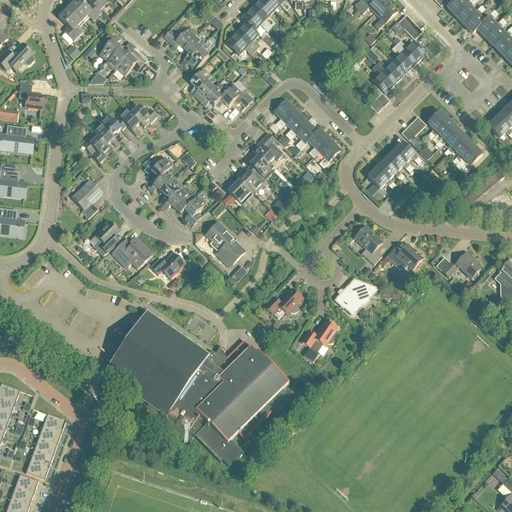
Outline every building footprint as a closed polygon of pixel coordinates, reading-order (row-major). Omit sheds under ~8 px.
[(92,0),(88,4),(91,6),(101,16),(99,14),(106,6),(101,1),(102,0),(92,0)] [(280,0),(262,0),(261,1),(274,14),(279,8),(282,11),(286,15),(286,14),(290,19),(294,16),(290,10),(284,4),(280,0)] [(357,0),(360,3),(358,5),(354,9),(358,13),(371,0),(357,0)] [(382,0),(371,0),(358,13),(362,17),(366,14),(366,13),(368,11),(374,17),(387,4),(382,0)] [(449,1),(447,0),(431,0),(441,9),(449,1)] [(457,0),(446,11),(455,19),(467,8),(466,7),(461,2),(463,0),(457,0)] [(472,0),(466,7),(467,8),(455,19),(463,28),(475,16),(474,15),(470,10),(480,0),(472,0)] [(86,10),(77,1),(67,11),(82,25),(88,19),(93,24),(101,16),(91,6),(86,10)] [(274,14),(261,1),(251,12),(270,30),(275,26),(271,22),(270,22),(268,20),(274,14)] [(387,4),(374,17),(380,23),(377,25),(373,29),(378,33),(397,14),(387,4)] [(481,9),(474,15),(475,16),(463,28),(472,37),(476,33),(484,25),(483,25),(478,19),(484,13),(481,9)] [(67,11),(58,20),(68,29),(64,34),(74,44),(82,36),(76,30),(82,25),(67,11)] [(270,30),(251,12),(241,22),(245,26),(246,25),(254,34),(260,28),(263,31),(262,31),(266,35),(270,30)] [(487,21),(483,25),(484,25),(476,33),(484,41),(496,29),(495,28),(491,24),(497,17),(494,13),(486,20),(487,21)] [(210,15),(204,21),(210,25),(215,20),(210,15)] [(410,23),(406,19),(397,27),(402,31),(410,23)] [(218,33),(223,28),(215,20),(210,25),(211,25),(210,26),(218,33)] [(496,29),(484,41),(493,49),(505,38),(504,37),(499,32),(506,25),(502,22),(495,28),(496,29)] [(410,23),(402,31),(406,35),(414,27),(410,23)] [(246,25),(245,26),(235,36),(255,55),(259,50),(255,46),(255,47),(252,44),(259,38),(254,34),(246,25)] [(414,27),(406,35),(410,39),(418,31),(414,27)] [(188,31),(183,36),(175,28),(164,40),(172,48),(171,50),(174,53),(179,49),(183,53),(196,39),(197,37),(197,36),(196,34),(194,32),(192,31),(191,31),(189,33),(188,31)] [(511,31),(510,30),(504,37),(505,38),(493,49),(501,58),(511,47),(511,45),(507,41),(511,35),(511,31)] [(422,35),(418,31),(410,39),(414,43),(422,35)] [(106,66),(120,51),(116,47),(120,42),(116,38),(114,40),(110,36),(102,45),(106,49),(99,57),(107,65),(106,66)] [(255,55),(235,36),(226,46),(238,58),(245,52),(247,54),(247,55),(251,59),(255,55)] [(370,48),(376,42),(370,36),(364,42),(370,48)] [(196,39),(183,53),(187,57),(183,62),(186,65),(204,47),(203,45),(196,39)] [(355,53),(361,50),(355,39),(349,43),(355,53)] [(204,47),(186,65),(191,70),(190,71),(194,74),(208,59),(203,55),(213,44),(210,41),(209,42),(204,47)] [(399,45),(396,48),(415,67),(425,58),(412,45),(406,51),(403,48),(400,44),(399,45)] [(120,51),(106,66),(114,74),(116,72),(116,73),(129,58),(130,57),(135,51),(129,45),(125,50),(127,52),(123,56),(119,52),(120,51)] [(32,57),(22,47),(11,58),(6,53),(0,58),(0,68),(5,74),(9,69),(15,74),(24,65),(27,68),(29,68),(33,64),(33,62),(30,58),(32,57)] [(511,63),(511,47),(501,58),(509,67),(511,63)] [(73,48),(66,55),(73,62),(80,54),(73,48)] [(415,67),(396,48),(391,52),(395,56),(398,59),(392,65),(404,77),(415,67)] [(91,49),(84,56),(82,58),(88,63),(96,55),(91,49)] [(228,61),(220,53),(216,58),(224,66),(228,61)] [(372,53),(367,57),(373,64),(378,59),(372,53)] [(133,62),(129,58),(116,73),(124,80),(132,71),(136,75),(144,66),(139,63),(141,61),(137,57),(133,62)] [(234,67),(228,62),(224,66),(230,71),(234,67)] [(380,64),(375,68),(394,87),(404,77),(392,65),(386,70),(383,68),(384,67),(380,64)] [(361,80),(370,73),(364,66),(356,74),(361,80)] [(394,87),(375,68),(371,72),(375,76),(378,78),(372,84),(376,89),(372,93),(379,99),(381,96),(382,95),(384,97),(394,87)] [(241,70),(238,74),(243,78),(249,72),(241,70)] [(193,98),(211,80),(203,72),(189,86),(194,90),(190,95),(193,98)] [(74,83),(79,78),(75,73),(70,77),(74,83)] [(214,83),(211,80),(193,98),(201,106),(218,87),(214,92),(210,88),(214,83)] [(42,113),(44,99),(30,97),(31,88),(20,86),(18,101),(25,102),(24,110),(42,113)] [(218,87),(201,106),(204,109),(209,105),(213,109),(227,95),(226,95),(218,87)] [(227,95),(213,109),(214,109),(216,107),(218,110),(222,105),(227,110),(233,104),(236,108),(238,108),(239,106),(244,111),(253,102),(243,93),(240,96),(232,88),(226,95),(227,95)] [(381,96),(379,99),(377,101),(385,109),(389,104),(381,96)] [(377,101),(373,105),(381,113),(385,109),(377,101)] [(297,114),(286,103),(273,115),(280,122),(275,128),(279,133),(285,127),(284,126),(297,114)] [(381,113),(373,105),(369,109),(377,117),(381,113)] [(129,109),(126,112),(139,126),(143,131),(149,126),(150,127),(157,119),(149,111),(144,115),(138,109),(134,114),(129,109)] [(139,126),(126,112),(113,124),(121,132),(120,132),(121,133),(126,129),(135,139),(139,135),(135,130),(139,126)] [(511,119),(505,112),(496,121),(508,133),(509,132),(511,128),(511,119)] [(307,124),(297,114),(284,126),(285,127),(290,133),(285,139),(289,143),(295,138),(294,137),(307,124)] [(436,136),(448,124),(439,115),(427,127),(433,133),(427,139),(430,143),(437,137),(436,136)] [(121,132),(113,124),(107,118),(99,126),(100,128),(118,146),(121,142),(116,137),(120,132),(121,132)] [(418,120),(413,124),(421,132),(426,128),(418,120)] [(496,121),(487,130),(499,142),(505,136),(511,142),(511,141),(511,135),(509,132),(508,133),(496,121)] [(316,134),(307,124),(294,137),(295,138),(301,143),(295,149),(299,154),(306,148),(305,147),(307,144),(306,143),(316,134)] [(421,132),(413,124),(409,128),(417,136),(421,132)] [(436,136),(437,137),(441,141),(435,148),(439,151),(445,145),(444,144),(456,132),(448,124),(436,136)] [(0,150),(0,151),(31,155),(33,142),(25,141),(26,131),(7,128),(6,139),(1,138),(0,150)] [(118,146),(100,128),(92,135),(106,149),(106,148),(110,144),(115,149),(118,146)] [(409,128),(405,132),(413,140),(417,136),(409,128)] [(317,134),(316,134),(306,143),(307,144),(314,151),(308,157),(313,161),(318,156),(317,155),(330,142),(319,131),(317,134)] [(413,140),(405,132),(401,136),(409,144),(413,140)] [(444,144),(445,145),(450,150),(443,156),(447,160),(453,154),(452,153),(465,141),(456,132),(444,144)] [(106,149),(92,135),(89,138),(91,140),(87,145),(85,142),(80,147),(99,166),(106,159),(106,158),(111,153),(106,148),(106,149)] [(257,150),(252,155),(273,175),(270,173),(274,169),(269,165),(274,160),(273,160),(277,155),(273,151),(274,150),(278,146),(268,136),(264,140),(256,149),(257,150)] [(64,143),(67,147),(73,141),(70,137),(64,143)] [(283,137),(278,142),(284,147),(288,143),(283,137)] [(452,153),(453,154),(458,158),(452,165),(455,168),(461,162),(461,161),(473,149),(465,141),(452,153)] [(340,153),(330,142),(317,155),(318,156),(324,161),(318,167),(323,172),(329,166),(328,165),(340,153)] [(402,146),(393,154),(405,166),(406,166),(411,161),(417,167),(421,164),(414,157),(413,157),(402,146)] [(293,147),(288,151),(294,157),(299,153),(293,147)] [(461,161),(461,162),(466,167),(460,173),(463,176),(482,158),(473,149),(461,161)] [(405,166),(393,154),(385,163),(397,175),(398,174),(402,169),(409,176),(412,172),(406,166),(405,166)] [(273,175),(252,155),(248,159),(253,163),(248,168),(249,169),(264,183),(265,183),(273,175)] [(187,168),(193,162),(188,156),(182,162),(187,168)] [(166,174),(167,175),(172,169),(164,161),(156,169),(152,165),(143,173),(148,177),(146,179),(149,182),(154,178),(158,182),(166,174)] [(77,163),(72,169),(77,174),(83,169),(77,163)] [(385,163),(376,171),(388,183),(389,182),(394,178),(400,184),(401,183),(406,188),(408,185),(398,174),(397,175),(385,163)] [(264,183),(249,169),(245,173),(243,171),(240,175),(244,179),(241,184),(239,182),(253,196),(254,197),(262,189),(260,187),(264,183)] [(201,180),(207,174),(202,170),(196,176),(201,180)] [(376,171),(367,180),(379,192),(385,186),(392,192),(395,189),(389,182),(388,183),(376,171)] [(0,197),(24,200),(26,186),(18,185),(19,175),(0,173),(0,172),(0,197)] [(494,176),(500,183),(505,179),(499,172),(494,176)] [(158,182),(148,192),(152,196),(156,191),(161,196),(174,182),(167,175),(166,174),(158,182)] [(308,186),(313,180),(307,174),(301,180),(308,186)] [(89,179),(85,175),(80,180),(84,184),(89,179)] [(326,179),(322,175),(316,180),(320,184),(326,179)] [(475,191),(487,180),(483,175),(471,186),(475,191)] [(174,182),(161,196),(165,200),(159,206),(163,209),(182,190),(174,182)] [(253,196),(239,182),(234,187),(230,183),(226,186),(228,188),(224,192),(227,195),(229,198),(222,205),(228,210),(235,203),(243,211),(249,206),(246,203),(253,196)] [(289,190),(281,182),(277,186),(283,192),(279,197),(288,205),(296,197),(293,194),(292,195),(288,191),(289,190)] [(211,183),(207,188),(211,193),(216,188),(211,183)] [(102,196),(90,184),(71,201),(83,214),(81,216),(88,223),(98,213),(91,206),(102,196)] [(187,194),(182,190),(163,209),(166,213),(171,208),(179,217),(197,199),(197,198),(202,193),(201,192),(195,198),(191,194),(188,193),(187,194)] [(224,197),(219,192),(214,197),(220,202),(224,197)] [(399,193),(390,202),(395,208),(405,198),(399,193)] [(197,198),(197,199),(179,217),(183,213),(188,217),(183,222),(187,225),(189,224),(193,228),(201,220),(197,215),(205,206),(206,205),(202,200),(201,201),(197,198)] [(281,213),(281,212),(282,213),(288,207),(283,202),(281,203),(279,201),(274,206),(281,213)] [(226,210),(222,206),(221,205),(216,210),(221,215),(226,210)] [(16,223),(17,213),(0,211),(0,235),(18,238),(20,224),(16,223)] [(277,218),(271,213),(265,218),(271,224),(277,218)] [(170,229),(181,228),(179,217),(168,219),(170,229)] [(95,239),(99,243),(96,246),(98,248),(94,251),(103,259),(116,246),(112,242),(119,235),(109,225),(95,239)] [(217,226),(205,238),(212,244),(209,247),(217,255),(215,257),(229,270),(244,255),(234,244),(235,243),(217,226)] [(254,227),(250,231),(255,236),(259,232),(254,227)] [(356,234),(356,237),(357,239),(354,242),(366,252),(361,257),(373,268),(381,260),(374,254),(382,246),(365,230),(362,233),(360,232),(358,233),(356,234)] [(126,242),(123,245),(111,257),(125,270),(130,265),(137,273),(152,258),(135,241),(130,246),(126,242)] [(394,251),(385,261),(381,266),(383,268),(388,263),(395,270),(395,269),(397,271),(399,272),(401,272),(403,272),(405,271),(407,269),(412,273),(422,261),(407,247),(399,255),(394,251)] [(85,265),(91,260),(85,254),(80,259),(85,265)] [(472,261),(466,256),(453,270),(444,261),(435,270),(448,281),(458,271),(470,282),(480,272),(471,263),(472,261)] [(184,268),(173,257),(164,265),(159,261),(150,270),(157,278),(162,274),(169,282),(184,268)] [(511,264),(510,262),(499,274),(500,276),(494,282),(499,287),(500,300),(508,308),(511,302),(511,264)] [(371,274),(367,270),(361,276),(366,280),(371,274)] [(337,296),(340,298),(335,303),(343,311),(344,309),(353,317),(362,307),(363,309),(368,303),(367,303),(377,293),(375,291),(353,283),(343,294),(341,292),(337,296)] [(265,304),(268,307),(265,311),(272,317),(278,322),(284,315),(287,318),(290,315),(291,315),(292,316),(294,316),(296,315),(297,314),(298,312),(297,310),(297,309),(296,308),(302,302),(292,292),(279,306),(274,301),(271,298),(265,304)] [(253,354),(244,344),(227,361),(217,354),(215,356),(211,354),(209,358),(146,315),(103,377),(195,439),(221,465),(223,463),(230,469),(243,456),(230,443),(238,436),(244,442),(272,414),(275,417),(291,401),(283,392),(289,386),(257,354),(253,354)] [(309,335),(301,346),(309,351),(303,359),(312,365),(318,356),(317,355),(322,348),(324,350),(327,346),(328,346),(329,347),(331,346),(333,345),(334,344),(334,342),(334,340),(333,339),(332,338),(337,331),(325,323),(315,339),(309,335)] [(1,387),(0,388),(0,400),(15,406),(20,393),(1,387)] [(0,400),(0,413),(11,417),(15,406),(0,400)] [(0,413),(0,426),(7,429),(11,417),(0,413)] [(47,417),(43,429),(62,435),(66,423),(47,417)] [(43,429),(38,440),(57,447),(62,435),(43,429)] [(38,440),(34,452),(53,459),(57,447),(38,440)] [(34,452),(30,464),(49,471),(53,459),(34,452)] [(30,464),(26,476),(44,483),(49,471),(30,464)] [(19,477),(15,489),(34,496),(38,484),(19,477)] [(497,493),(506,501),(496,511),(511,511),(511,483),(509,480),(502,488),(497,493)] [(15,489),(11,501),(30,508),(34,496),(15,489)] [(11,501),(6,511),(28,511),(30,508),(11,501)]
